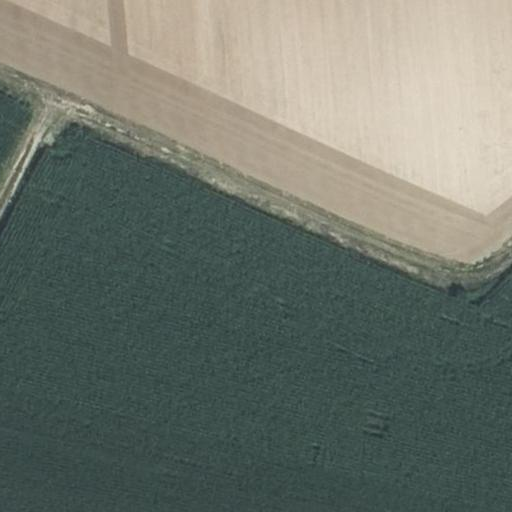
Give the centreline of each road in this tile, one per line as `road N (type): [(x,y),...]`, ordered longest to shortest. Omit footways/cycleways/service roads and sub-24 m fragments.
road 1 (track): [(511,253),(468,276),(437,269),(0,76)]
road 2 (track): [(55,99),(0,210)]
